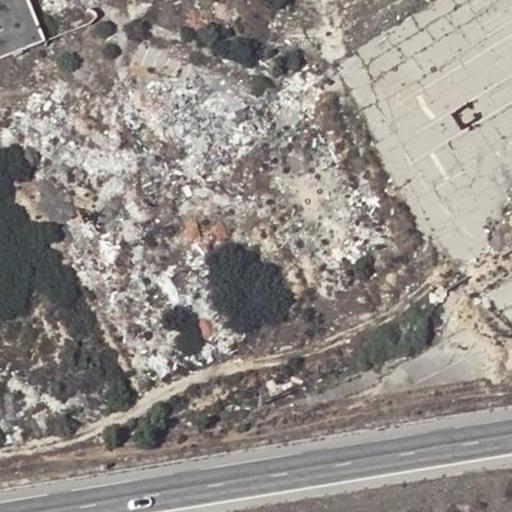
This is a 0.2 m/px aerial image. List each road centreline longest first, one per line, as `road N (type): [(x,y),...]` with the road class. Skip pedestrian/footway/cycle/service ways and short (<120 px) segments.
road 1 (track): [(0,445),(64,436),(274,341),(413,295),(468,252)]
road 2 (trunk): [(511,435),(39,511)]
